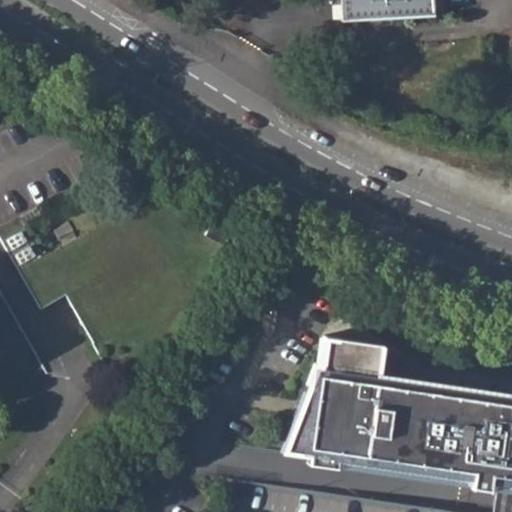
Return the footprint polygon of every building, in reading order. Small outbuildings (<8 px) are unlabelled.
[(339,0),(341,19),(427,15),(426,0),(339,0)] [(241,240),(212,222),(204,234),(233,253),(241,240)] [(323,340),(319,369),(306,463),(486,487),(487,476),(511,479),(511,394),(375,376),(379,348),(323,340)] [(314,368),(279,459),(306,463),(319,369),(314,368)] [(492,511),(418,511),(224,486),(220,511),(511,511),(511,479),(487,476),(486,487),(496,489),(494,501),(492,511)]
